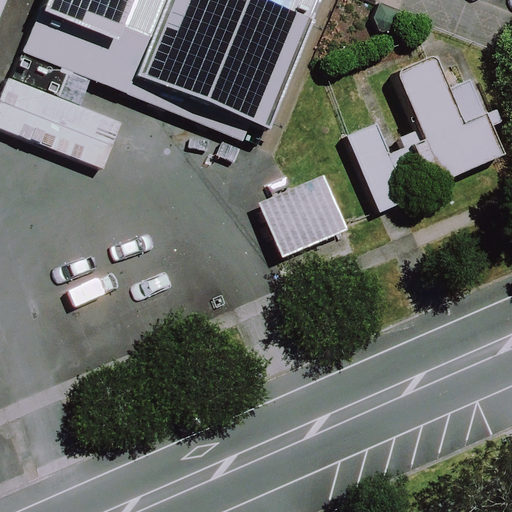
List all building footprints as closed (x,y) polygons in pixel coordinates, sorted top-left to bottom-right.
[(0,0),(0,24),(10,0),(0,0)] [(0,25),(113,74),(145,0),(10,0),(0,24),(0,25)] [(278,26),(216,0),(145,0),(113,74),(104,95),(227,147),(278,26)] [(315,151),(351,229),(479,171),(456,121),(429,133),(398,65),(357,84),(376,123),(315,151)] [(304,244),(281,195),(219,223),(242,272),(304,244)]
